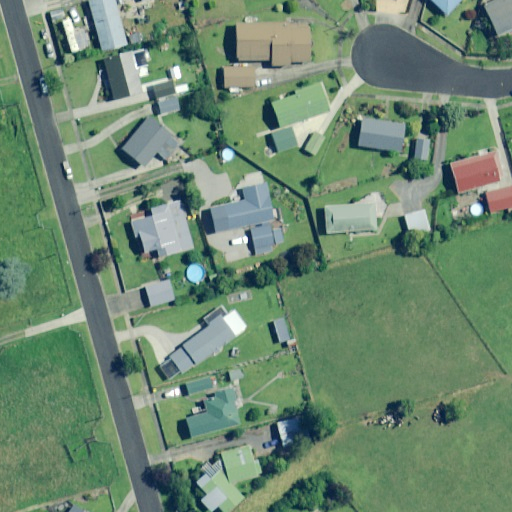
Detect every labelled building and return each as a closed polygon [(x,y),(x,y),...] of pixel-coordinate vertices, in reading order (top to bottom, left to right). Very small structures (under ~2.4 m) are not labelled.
[(126,44),(113,0),(91,0),(87,1),(101,51),(126,44)] [(429,0),(446,17),(462,0),(429,0)] [(511,29),(511,0),(496,0),(483,6),(496,36),(511,29)] [(308,63),(309,24),(235,24),(235,61),(270,61),(270,66),(289,66),(289,63),(308,63)] [(141,93),(131,52),(103,59),(113,101),(141,93)] [(229,88),(229,93),(239,93),(239,88),(254,88),(254,67),(223,67),(223,88),(229,88)] [(177,94),(173,79),(151,86),(156,100),(177,94)] [(329,111),(319,84),(293,93),(295,98),(271,106),(279,129),(329,111)] [(179,111),(177,100),(157,103),(159,114),(179,111)] [(176,141),(150,116),(121,147),(142,167),(155,152),(166,161),(174,152),(170,148),(176,141)] [(404,125),(361,119),(357,146),(400,152),(404,125)] [(297,147),(290,128),(271,134),(277,153),(297,147)] [(324,139),(314,133),(304,150),(314,156),(324,139)] [(430,136),(417,134),(414,159),(427,161),(430,136)] [(500,168),(496,152),(449,164),(457,193),(499,182),(495,169),(500,168)] [(275,229),(265,183),(235,189),(238,202),(222,205),(227,231),(249,226),(255,255),(273,252),(272,245),(283,242),(280,228),(275,229)] [(511,207),(511,186),(485,192),(489,212),(511,207)] [(192,248),(180,202),(150,210),(152,217),(131,222),(134,236),(138,235),(143,253),(156,250),(158,257),(192,248)] [(376,230),(374,204),(323,207),(325,234),(376,230)] [(430,229),(424,210),(404,216),(410,236),(430,229)] [(173,300),(168,282),(145,289),(150,307),(173,300)] [(234,337),(219,316),(199,331),(200,332),(160,361),(174,380),(234,337)] [(215,376),(185,383),(189,398),(219,390),(215,376)] [(239,400),(236,388),(214,394),(215,398),(203,401),(207,414),(185,419),(190,438),(238,426),(232,402),(239,400)] [(308,440),(303,418),(276,424),(282,447),(308,440)] [(255,475),(247,447),(222,454),(230,482),(255,475)] [(205,474),(195,483),(205,495),(199,501),(208,511),(213,511),(218,508),(221,511),(228,511),(244,499),(220,472),(222,470),(216,462),(209,468),(206,464),(201,470),(205,474)]
